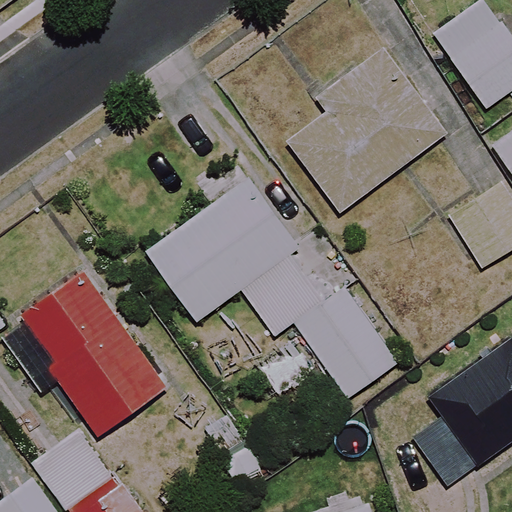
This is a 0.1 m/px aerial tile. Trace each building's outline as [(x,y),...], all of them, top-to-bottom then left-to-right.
[(511,89),(511,42),(481,0),(480,0),(431,35),(484,109),(511,89)] [(444,134),(381,50),(315,99),(325,111),(283,142),(337,215),(444,134)] [(511,131),(491,146),(511,175),(511,131)] [(318,277),(249,179),(145,253),(194,323),(240,290),(273,336),(293,322),(347,397),(396,363),(329,269),(318,277)] [(511,248),(511,200),(499,182),(444,220),(479,271),(511,248)] [(164,390),(88,274),(2,330),(36,383),(52,372),(93,436),(164,390)] [(511,339),(402,416),(449,482),(510,440),(511,442),(511,339)] [(243,490),(269,467),(223,414),(197,436),(243,490)] [(140,511),(78,431),(34,464),(71,511),(140,511)] [(55,511),(31,478),(0,500),(0,511),(55,511)] [(369,511),(364,496),(315,511),(369,511)]
